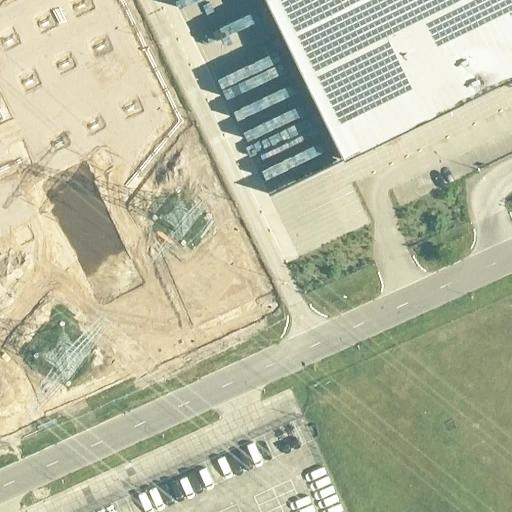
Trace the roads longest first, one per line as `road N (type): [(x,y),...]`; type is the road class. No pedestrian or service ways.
road 1 (unclassified): [(0,487),(511,256)]
road 2 (unknown): [(141,0),(311,347)]
road 3 (unknown): [(404,305),(384,240),(381,197),(424,163),(511,120)]
